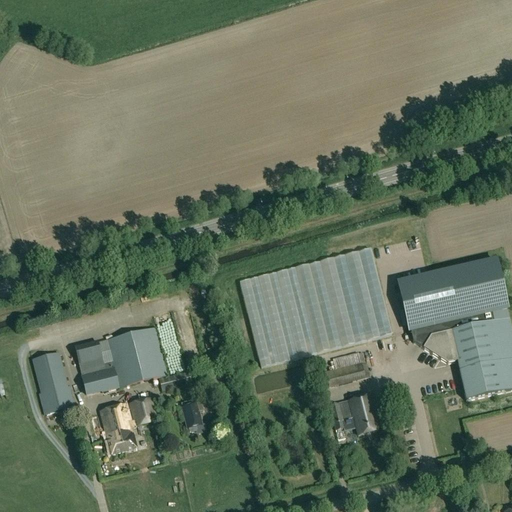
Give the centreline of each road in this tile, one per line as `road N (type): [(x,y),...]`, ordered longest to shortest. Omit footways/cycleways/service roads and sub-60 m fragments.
road 1 (tertiary): [(511,144),(0,290)]
road 2 (unclassified): [(511,465),(312,511)]
